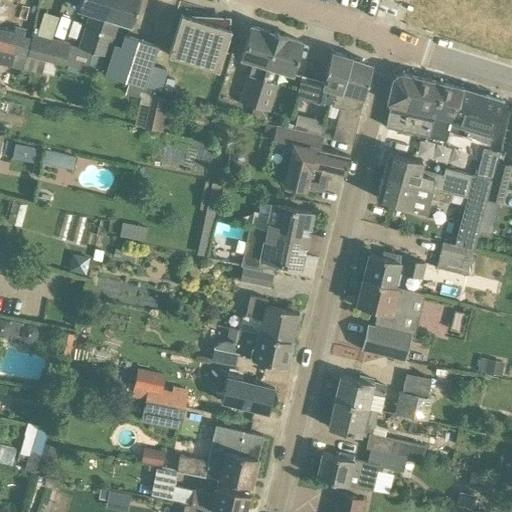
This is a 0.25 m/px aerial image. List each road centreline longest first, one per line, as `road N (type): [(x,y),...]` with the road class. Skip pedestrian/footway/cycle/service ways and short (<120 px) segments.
road 1 (residential): [(271,511),(387,40)]
road 2 (residential): [(511,79),(387,40)]
road 3 (residential): [(387,40),(266,0)]
